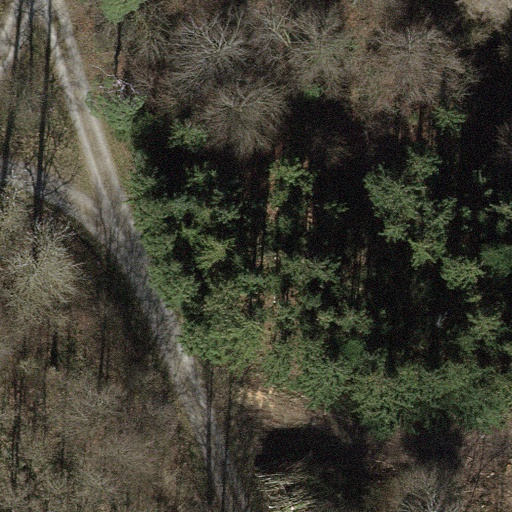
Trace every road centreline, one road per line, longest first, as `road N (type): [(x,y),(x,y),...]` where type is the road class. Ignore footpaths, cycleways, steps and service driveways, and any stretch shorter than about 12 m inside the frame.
road 1 (track): [(50,0),(234,511)]
road 2 (track): [(132,232),(0,164)]
